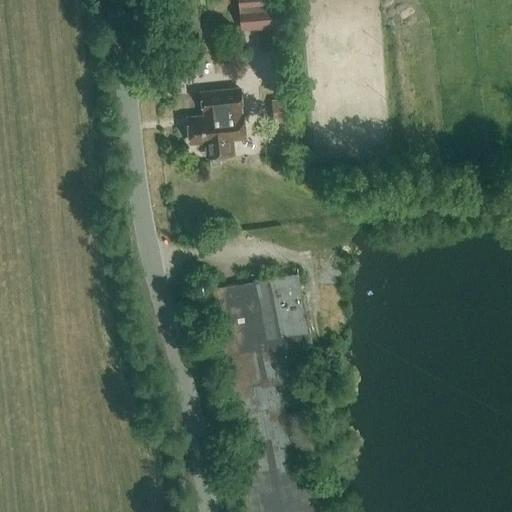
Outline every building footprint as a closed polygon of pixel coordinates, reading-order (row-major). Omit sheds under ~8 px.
[(285,26),(282,0),(238,0),(241,30),(285,26)] [(267,44),(275,43),(274,32),(266,33),(267,44)] [(201,90),(204,118),(187,119),(189,142),(207,140),(208,157),(235,155),(234,140),(247,139),(243,86),(201,90)] [(300,118),(297,96),(272,99),(274,121),(300,118)] [(337,270),(345,251),(336,248),(329,267),(337,270)] [(316,511),(287,356),(312,349),(294,274),(217,293),(235,362),(219,366),(246,511),(316,511)]
